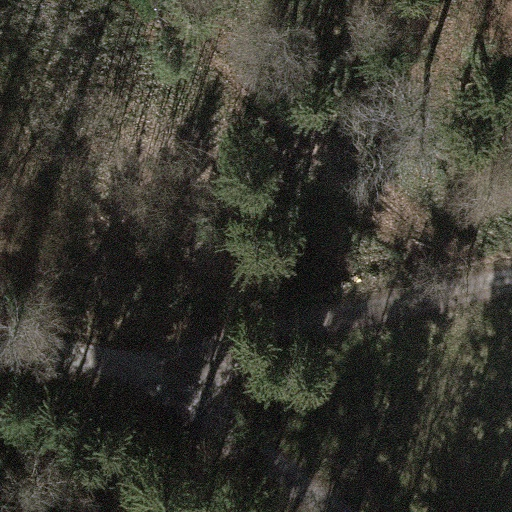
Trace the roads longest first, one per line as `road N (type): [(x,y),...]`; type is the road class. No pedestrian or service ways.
road 1 (track): [(511,276),(91,362),(0,349)]
road 2 (track): [(347,511),(91,362)]
